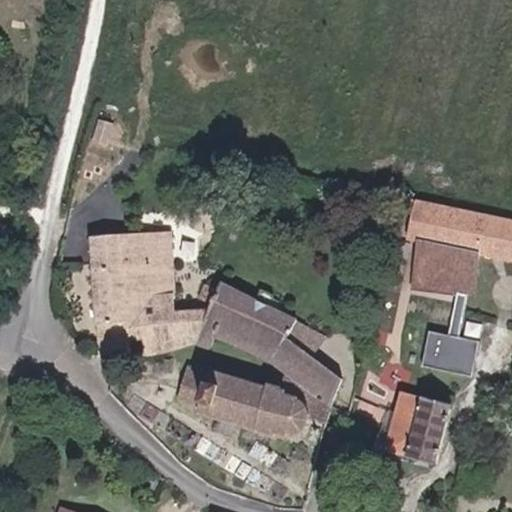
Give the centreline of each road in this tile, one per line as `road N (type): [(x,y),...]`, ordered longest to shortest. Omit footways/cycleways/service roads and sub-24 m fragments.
road 1 (unclassified): [(30,323),(112,0)]
road 2 (unclassified): [(258,511),(208,493),(162,457),(30,323)]
